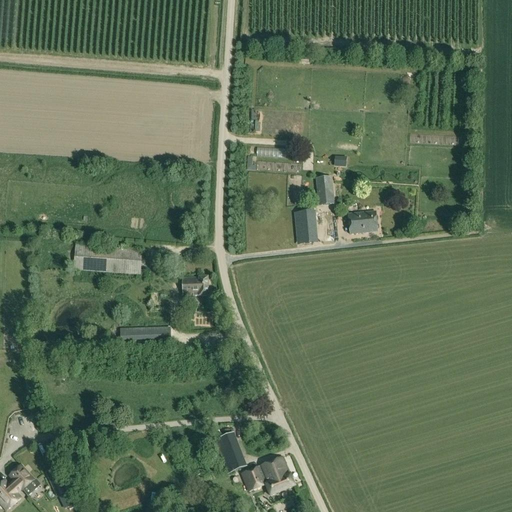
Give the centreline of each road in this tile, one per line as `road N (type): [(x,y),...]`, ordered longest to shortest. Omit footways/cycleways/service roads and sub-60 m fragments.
road 1 (unclassified): [(0,465),(45,438),(278,416)]
road 2 (unclassified): [(232,0),(221,260)]
road 3 (unclassified): [(278,416),(221,260)]
